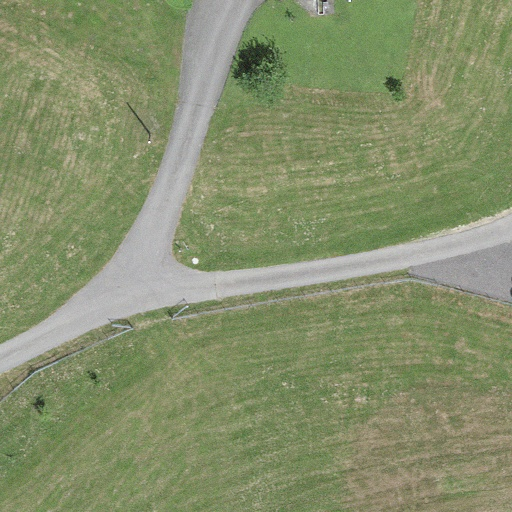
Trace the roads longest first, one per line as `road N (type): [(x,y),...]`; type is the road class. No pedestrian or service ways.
road 1 (track): [(0,365),(138,300),(391,267),(511,235)]
road 2 (track): [(138,300),(222,15)]
